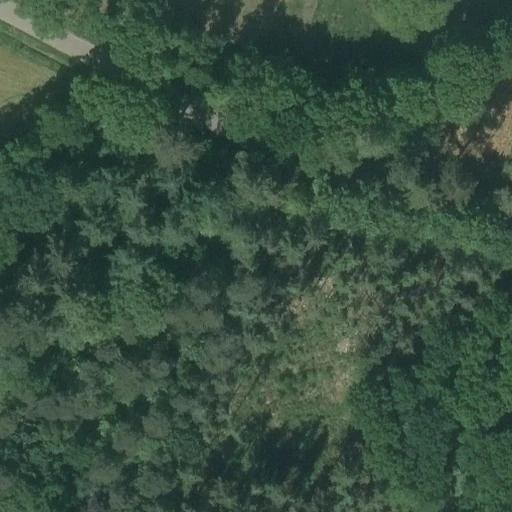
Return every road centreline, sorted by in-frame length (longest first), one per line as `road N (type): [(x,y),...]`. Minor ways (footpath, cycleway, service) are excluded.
road 1 (tertiary): [(511,208),(305,163),(0,9)]
road 2 (track): [(305,163),(242,218),(0,343)]
